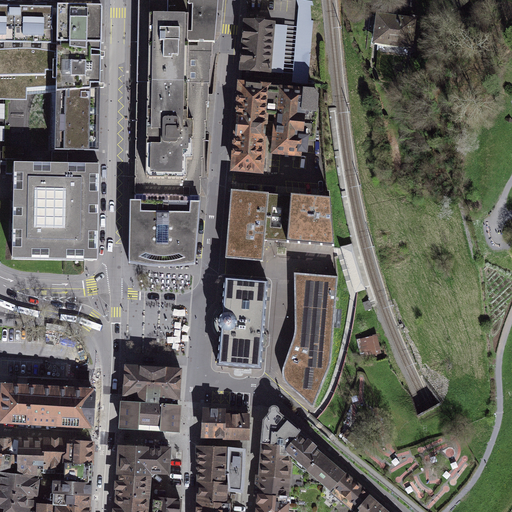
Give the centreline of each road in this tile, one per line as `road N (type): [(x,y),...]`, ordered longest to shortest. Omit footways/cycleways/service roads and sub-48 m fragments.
road 1 (residential): [(233,0),(208,289),(200,300)]
road 2 (primary): [(114,274),(119,0)]
road 3 (residential): [(259,387),(401,511)]
road 4 (primary): [(0,299),(91,321),(111,384)]
road 5 (residential): [(187,443),(200,300)]
